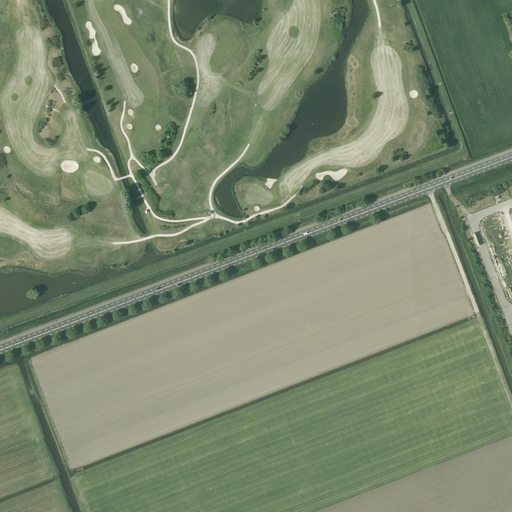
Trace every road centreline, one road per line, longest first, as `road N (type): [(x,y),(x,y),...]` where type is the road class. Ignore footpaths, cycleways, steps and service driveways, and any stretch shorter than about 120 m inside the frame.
road 1 (secondary): [(0,349),(511,156)]
road 2 (unclassified): [(507,313),(471,217),(511,202)]
road 3 (track): [(427,188),(477,312)]
